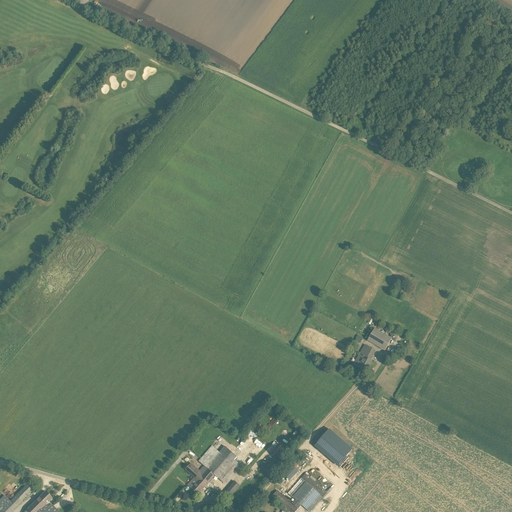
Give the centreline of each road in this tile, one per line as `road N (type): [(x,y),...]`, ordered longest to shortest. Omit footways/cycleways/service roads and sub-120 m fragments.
road 1 (unclassified): [(511,212),(73,0)]
road 2 (unclassified): [(185,511),(0,460)]
road 3 (unclassified): [(242,511),(358,380)]
